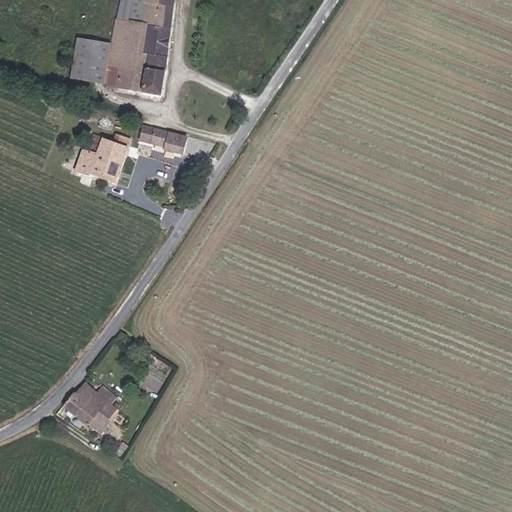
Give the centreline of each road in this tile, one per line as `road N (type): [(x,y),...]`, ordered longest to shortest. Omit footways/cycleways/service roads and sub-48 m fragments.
road 1 (unclassified): [(0,431),(42,414),(100,345),(332,0)]
road 2 (unknown): [(257,111),(202,82),(181,80),(172,102),(177,125),(232,148)]
